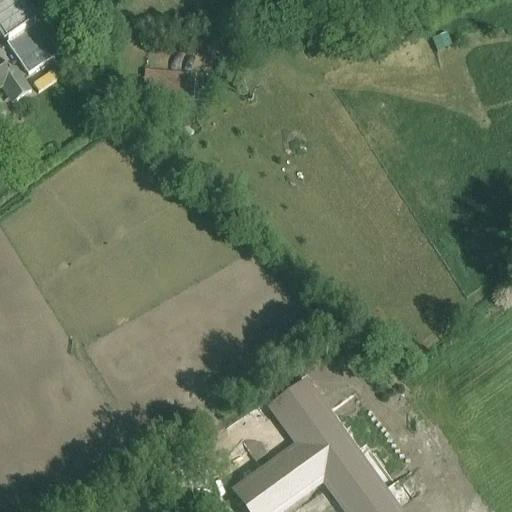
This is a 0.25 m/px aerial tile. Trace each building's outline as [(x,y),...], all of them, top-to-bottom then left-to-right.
[(25,0),(0,0),(0,32),(4,39),(37,16),(25,0)] [(27,76),(56,54),(35,25),(6,46),(27,76)] [(14,71),(6,77),(0,68),(0,92),(7,88),(16,102),(29,92),(14,71)] [(46,92),(64,78),(60,73),(42,86),(46,92)] [(145,73),(143,100),(194,104),(196,77),(145,73)] [(248,511),(275,511),(323,479),(346,511),(383,511),(321,422),(296,439),(306,454),(240,500),(248,511)]
